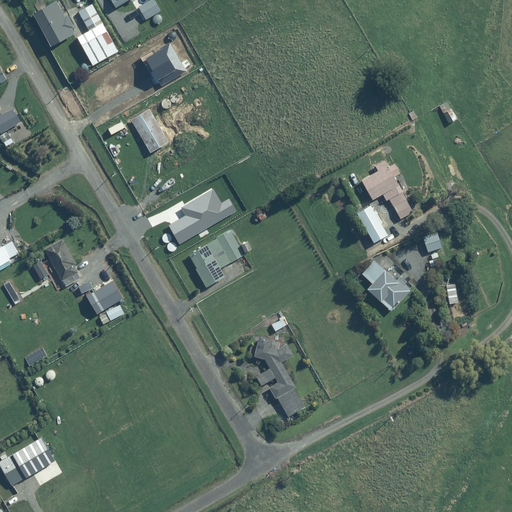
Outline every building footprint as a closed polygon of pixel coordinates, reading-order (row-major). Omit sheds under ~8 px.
[(66,10),(60,0),(54,0),(46,5),(43,0),(36,0),(31,3),(35,10),(31,12),(49,45),(72,32),(70,27),(72,25),(65,11),(66,10)] [(86,29),(74,36),(91,66),(118,51),(91,3),(76,11),(86,29)] [(446,100),(438,105),(447,122),(456,118),(446,100)] [(386,199),(388,198),(399,218),(411,211),(401,190),(392,176),(398,172),(393,163),(387,166),(383,160),(374,165),(376,170),(359,180),(370,199),(382,192),(386,199)] [(423,189),(411,168),(401,175),(413,195),(423,189)] [(219,268),(231,261),(243,254),(242,252),(251,248),(246,239),(238,244),(229,230),(187,254),(205,286),(224,275),(219,268)] [(441,246),(436,230),(421,236),(426,252),(441,246)] [(73,264),(75,262),(61,238),(42,249),(60,280),(77,271),(73,264)] [(411,278),(397,266),(390,275),(387,272),(394,263),(388,258),(380,267),(373,260),(360,275),(369,282),(364,288),(391,311),(411,288),(406,284),(411,278)] [(48,272),(40,260),(31,265),(39,278),(48,272)] [(448,304),(457,302),(454,284),(445,285),(448,304)] [(270,323),(274,330),(287,323),(283,316),(270,323)] [(281,361),(292,354),(286,342),(278,348),(280,343),(259,336),(253,355),(263,359),(276,381),(269,386),(286,416),(304,405),(293,385),(295,385),(281,361)]
